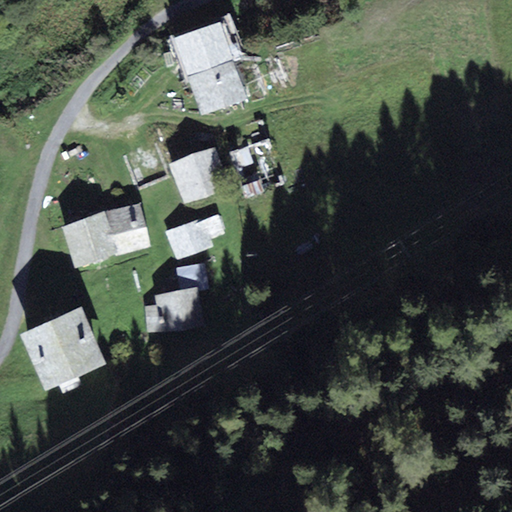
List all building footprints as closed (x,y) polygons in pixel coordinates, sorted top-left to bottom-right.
[(222,22),(173,39),(203,115),(249,99),(234,61),(238,60),(222,22)] [(215,145),(168,163),(184,206),(231,189),(215,145)] [(137,203),(61,226),(76,268),(151,246),(137,203)] [(177,260),(213,247),(211,240),(225,234),(218,215),(202,221),(201,218),(166,232),(177,260)] [(199,292),(209,290),(205,263),(178,268),(181,290),(199,288),(199,292)] [(148,334),(204,327),(199,292),(199,288),(181,290),(154,294),(155,305),(144,306),(148,334)] [(81,307),(18,333),(44,391),(107,364),(81,307)]
